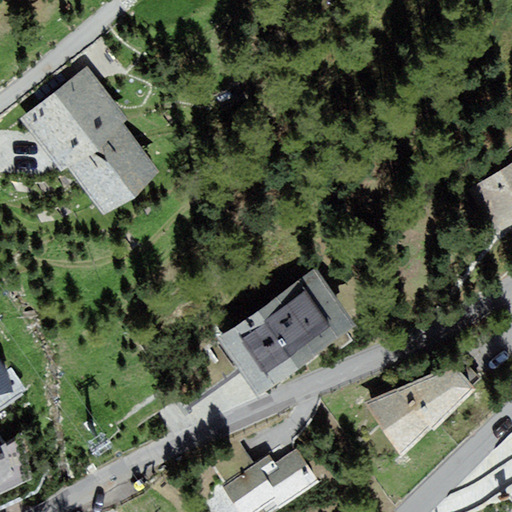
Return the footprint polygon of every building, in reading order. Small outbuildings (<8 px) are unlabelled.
[(87,66),(17,119),(59,175),(68,169),(104,216),(160,173),(123,124),(129,120),(87,66)] [(511,231),(511,167),(469,192),(496,240),(511,231)] [(316,269),(219,337),(259,394),(357,327),(316,269)] [(0,395),(13,392),(7,372),(0,361),(0,395)] [(452,364),(364,403),(401,458),(431,429),(434,431),(477,389),(452,364)] [(0,447),(0,493),(32,480),(22,432),(0,447)] [(269,456),(222,488),(238,511),(257,511),(263,509),(264,511),(274,511),(318,482),(295,449),(275,464),(269,456)]
